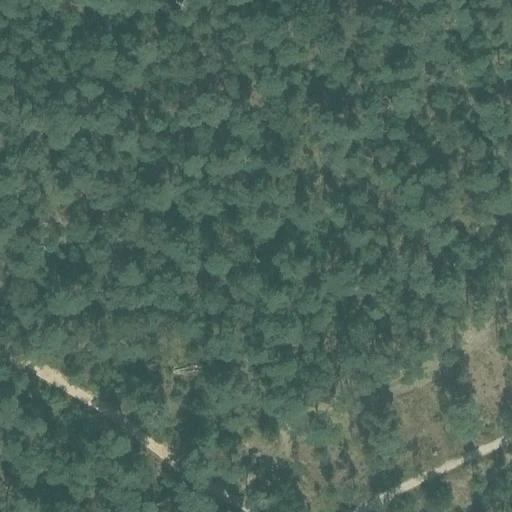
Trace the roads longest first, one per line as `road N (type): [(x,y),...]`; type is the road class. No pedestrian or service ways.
road 1 (unknown): [(0,345),(259,511)]
road 2 (track): [(360,511),(511,437)]
